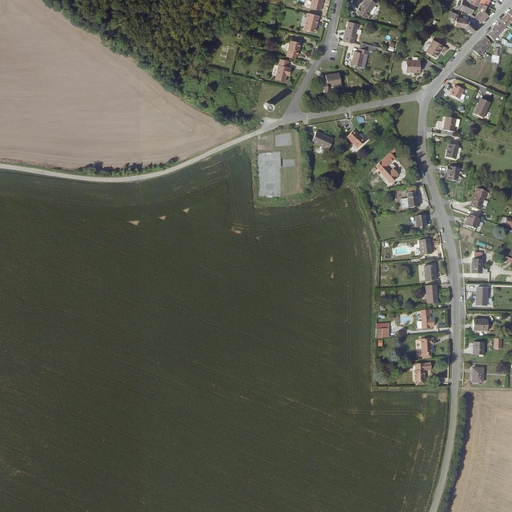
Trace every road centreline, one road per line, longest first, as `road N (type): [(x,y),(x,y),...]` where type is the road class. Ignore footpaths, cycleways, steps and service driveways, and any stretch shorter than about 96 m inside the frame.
road 1 (residential): [(456,389),(454,262),(422,148),(427,94)]
road 2 (unclassified): [(0,166),(147,177),(255,134)]
road 3 (residential): [(291,120),(427,94)]
road 4 (residential): [(291,120),(326,48),(338,0)]
road 5 (residential): [(427,94),(511,1)]
road 6 (unclassified): [(432,511),(456,389)]
